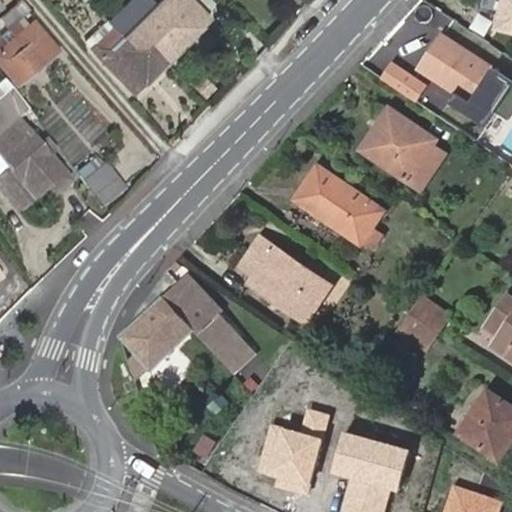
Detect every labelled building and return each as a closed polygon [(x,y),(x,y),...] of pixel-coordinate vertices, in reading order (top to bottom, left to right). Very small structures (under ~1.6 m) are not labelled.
[(0,0),(0,19),(9,12),(0,0)] [(148,45),(168,64),(205,30),(203,26),(211,19),(191,0),(160,0),(156,4),(153,1),(147,1),(142,6),(142,11),(145,14),(122,36),(138,54),(148,45)] [(511,0),(507,0),(501,23),(511,25),(511,0)] [(59,54),(33,26),(0,55),(0,67),(21,89),(59,54)] [(122,36),(116,29),(101,43),(110,51),(100,60),(134,96),(168,64),(148,45),(138,54),(122,36)] [(508,119),(511,113),(511,80),(444,34),(422,66),(457,90),(450,100),(486,125),(496,110),(508,119)] [(421,83),(392,64),(382,78),(411,98),(421,83)] [(19,119),(29,110),(9,85),(0,93),(0,161),(6,169),(0,174),(0,181),(21,205),(48,181),(57,191),(71,177),(50,153),(56,148),(46,138),(41,143),(19,119)] [(385,129),(369,153),(421,189),(444,154),(431,145),(435,138),(390,108),(378,124),(385,129)] [(362,148),(369,153),(385,129),(378,124),(362,148)] [(98,159),(79,174),(92,191),(112,176),(98,159)] [(297,198),(361,243),(383,211),(319,167),(297,198)] [(272,292),(311,318),(333,285),(263,238),(242,271),(254,279),(250,284),(268,297),(272,292)] [(189,275),(179,284),(194,300),(204,291),(189,275)] [(152,373),(208,320),(212,325),(223,315),(225,312),(204,291),(194,300),(179,284),(121,339),(136,356),(150,371),(152,373)] [(307,323),(311,318),(272,292),(268,297),(307,323)] [(423,293),(397,331),(427,351),(453,314),(423,293)] [(485,325),(497,333),(491,344),(511,358),(511,298),(506,294),(485,325)] [(201,335),(214,350),(236,329),(223,315),(212,325),(201,335)] [(150,371),(136,356),(128,363),(135,384),(150,371)] [(511,405),(487,390),(459,430),(498,457),(511,435),(511,405)] [(302,433),(272,425),(260,470),(280,476),(277,487),(310,496),(333,413),(310,406),(302,433)] [(412,449),(346,431),(334,473),(352,478),(343,510),(350,511),(384,511),(392,488),(401,491),(412,449)] [(503,511),(507,502),(455,484),(445,511),(503,511)]
